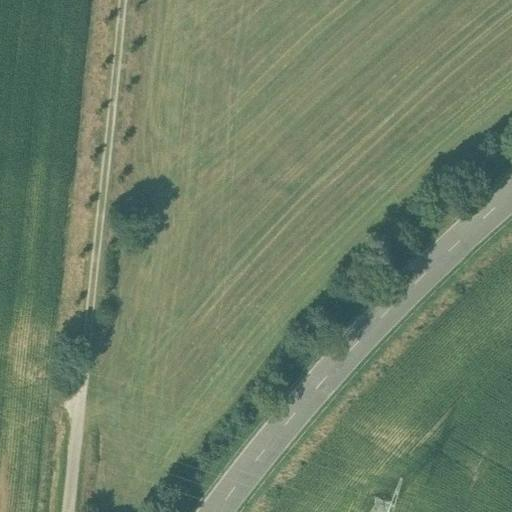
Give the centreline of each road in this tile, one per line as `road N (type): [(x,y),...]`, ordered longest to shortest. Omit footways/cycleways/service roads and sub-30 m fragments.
road 1 (track): [(66,511),(118,0)]
road 2 (secondary): [(212,511),(362,328),(511,190)]
